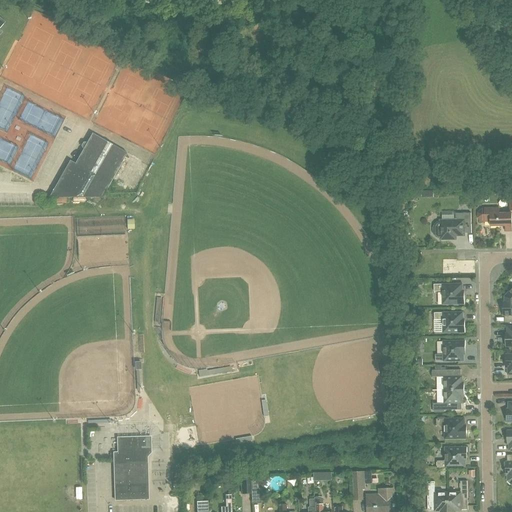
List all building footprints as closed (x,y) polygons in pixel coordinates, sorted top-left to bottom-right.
[(83,150),(75,164),(109,184),(126,154),(92,134),(87,143),(83,143),(81,146),(83,150)] [(101,198),(109,184),(75,164),(70,161),(49,197),(101,198)] [(484,209),(484,210),(481,210),(479,213),(479,217),(482,220),(482,221),(484,221),(484,222),(490,222),(491,227),(505,226),(505,232),(511,231),(511,217),(511,213),(500,214),(499,208),(484,209)] [(433,228),(433,233),(435,235),(437,237),(439,238),(440,238),(440,240),(449,240),(456,240),(456,236),(464,236),(464,234),(471,234),(471,213),(456,214),(456,221),(442,221),(440,221),(440,223),(439,223),(436,224),(434,225),(433,228)] [(442,305),(465,305),(464,291),(462,291),(462,284),(434,285),(434,292),(442,292),(442,305)] [(511,288),(504,297),(504,302),(503,302),(503,316),(505,316),(505,322),(511,322),(511,288)] [(443,333),(465,333),(465,319),(463,319),(463,313),(434,313),(435,320),(443,320),(443,333)] [(464,355),(465,355),(465,341),(443,341),(443,355),(435,355),(435,362),(464,361),(464,355)] [(444,378),(444,390),(464,390),(464,383),(462,383),(462,377),(461,377),(461,370),(432,370),(432,378),(444,378)] [(464,398),(464,390),(444,390),(444,403),(433,403),(433,411),(462,410),(461,404),(463,404),(462,398),(464,398)] [(445,439),(467,439),(467,425),(465,425),(465,419),(436,419),(436,426),(444,426),(445,439)] [(117,453),(113,453),(113,464),(115,501),(144,500),(143,468),(147,468),(147,453),(150,452),(150,437),(117,438),(117,453)] [(437,468),(447,468),(465,468),(465,461),(467,461),(467,447),(445,448),(445,461),(437,461),(437,468)] [(365,471),(353,472),(353,486),(354,486),(354,500),(364,500),(363,489),(366,489),(366,484),(365,471)] [(240,479),(241,495),(252,494),(252,504),(261,503),(260,478),(240,479)] [(448,493),(447,511),(455,511),(461,511),(461,510),(468,510),(467,481),(460,481),(460,492),(448,493)] [(447,511),(448,493),(435,493),(434,482),(427,482),(428,511),(434,510),(434,511),(440,511),(447,511)] [(381,495),(367,496),(367,511),(395,511),(395,508),(396,508),(396,506),(395,506),(394,490),(381,490),(381,495)] [(231,511),(231,497),(231,494),(225,495),(225,498),(226,505),(226,507),(221,507),(221,510),(220,511),(231,511)] [(315,511),(323,511),(323,498),(321,497),(320,497),(318,497),(317,497),(315,497),(315,498),(314,498),(315,511)] [(208,511),(208,500),(196,501),(196,511),(208,511)]
